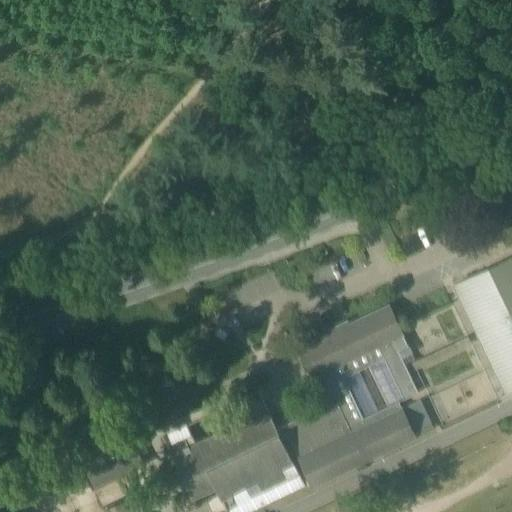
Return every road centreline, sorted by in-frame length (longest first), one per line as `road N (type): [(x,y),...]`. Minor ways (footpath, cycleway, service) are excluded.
road 1 (secondary): [(0,350),(87,305),(356,205),(511,123)]
road 2 (track): [(0,42),(408,98)]
